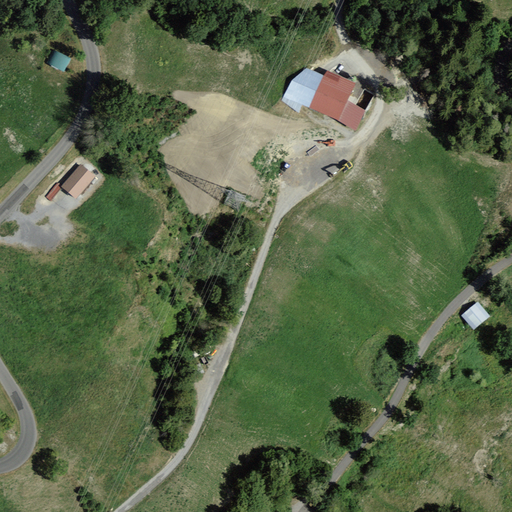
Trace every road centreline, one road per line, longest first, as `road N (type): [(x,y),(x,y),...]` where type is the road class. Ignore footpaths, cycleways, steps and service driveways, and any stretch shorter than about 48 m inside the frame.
road 1 (residential): [(308,511),(380,421),(457,301),(511,259)]
road 2 (unclassified): [(0,215),(79,130),(94,62),(67,0)]
road 3 (unclassified): [(0,468),(25,455),(29,433),(0,370)]
